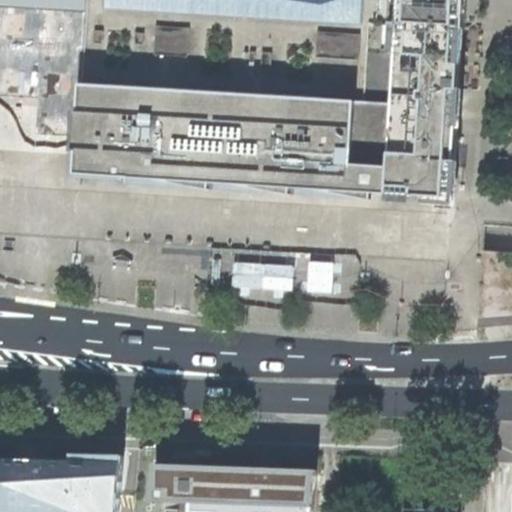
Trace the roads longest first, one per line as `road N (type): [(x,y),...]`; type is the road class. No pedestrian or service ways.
road 1 (primary): [(92,381),(335,402),(511,406)]
road 2 (primary): [(511,355),(257,359),(99,340)]
